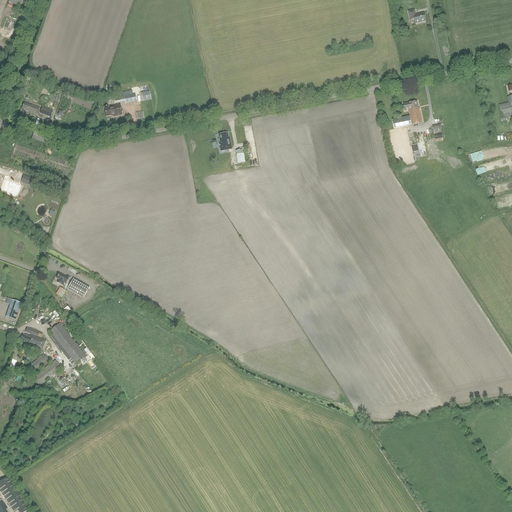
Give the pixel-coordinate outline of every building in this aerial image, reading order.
[(23,5),(25,0),(23,0),(9,0),(7,7),(16,10),(18,3),(23,5)] [(415,24),(426,22),(424,13),(416,15),(415,10),(408,12),(410,19),(413,19),(415,24)] [(132,95),(132,91),(121,93),(122,96),(113,98),(115,104),(125,101),(125,104),(134,102),(134,101),(136,100),(135,94),(132,95)] [(143,102),(151,100),(149,91),(141,93),(143,102)] [(509,103),(499,105),(502,117),(502,118),(507,116),(511,115),(511,96),(508,97),(509,103)] [(408,110),(410,117),(392,120),(394,128),(422,122),(419,108),(418,108),(417,101),(408,103),(403,104),(405,111),(408,110)] [(37,115),(40,108),(31,105),(31,106),(24,103),(22,108),(26,110),(26,111),(37,115)] [(122,115),(120,105),(108,107),(108,106),(104,107),(106,117),(113,116),(113,117),(122,115)] [(42,107),(40,113),(51,117),(53,111),(42,107)] [(443,138),(442,133),(442,131),(441,131),(440,125),(432,126),(433,132),(434,135),(435,140),(443,138)] [(221,152),(232,149),(229,138),(228,138),(227,133),(218,135),(219,139),(218,139),(219,145),(220,145),(220,147),(221,152)] [(245,163),(242,150),(235,151),(237,164),(245,163)] [(193,165),(196,181),(207,180),(204,163),(193,165)] [(6,180),(3,189),(17,195),(20,185),(6,180)] [(63,286),(64,283),(66,284),(68,279),(59,274),(57,279),(58,280),(57,283),(63,286)] [(89,287),(73,278),(67,289),(83,298),(89,287)] [(57,293),(56,295),(61,298),(62,298),(63,296),(66,291),(61,288),(60,287),(57,293)] [(6,317),(15,321),(21,303),(12,300),(6,317)] [(59,323),(49,332),(76,365),(86,357),(59,323)] [(27,328),(25,332),(31,335),(30,338),(23,335),(20,341),(27,344),(27,345),(41,352),(46,340),(38,337),(39,333),(27,328)] [(29,373),(47,358),(44,354),(26,369),(29,373)] [(39,386),(61,369),(55,361),(33,378),(39,386)] [(0,491),(1,491),(14,511),(15,511),(18,510),(19,511),(24,511),(29,509),(21,496),(8,477),(0,482),(0,491)] [(1,499),(0,500),(0,511),(6,511),(8,509),(1,499)]
